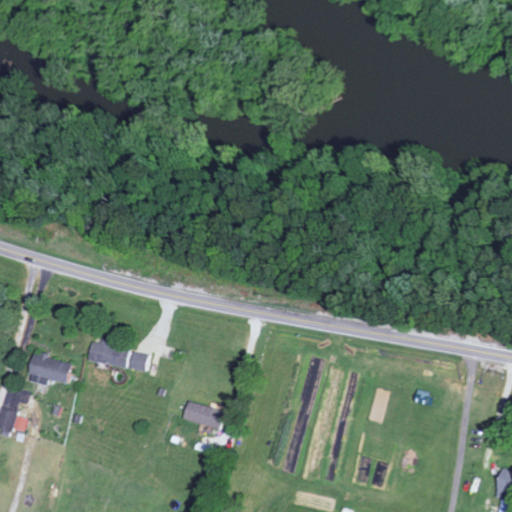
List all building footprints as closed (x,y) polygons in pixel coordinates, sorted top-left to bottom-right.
[(95,359),(156,370),(158,352),(106,343),(106,342),(98,341),(95,359)] [(79,363),(43,354),(36,379),(53,384),(54,377),(74,382),(79,363)] [(188,417),(226,427),(231,410),(192,399),(188,417)] [(1,425),(28,432),(33,416),(23,414),(24,411),(6,406),(1,425)] [(501,511),(511,511),(511,468),(504,468),(500,496),(506,497),(504,510),(502,510),(501,511)]
